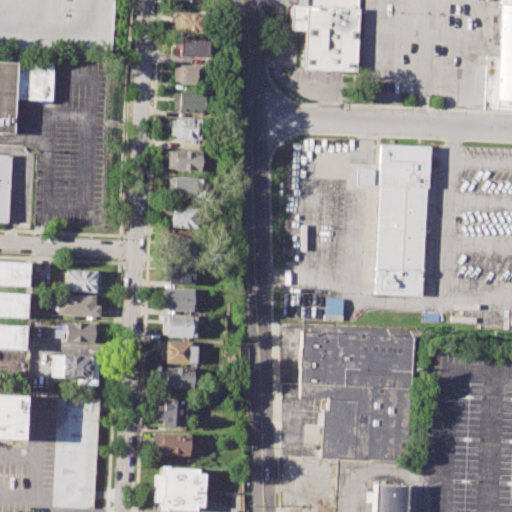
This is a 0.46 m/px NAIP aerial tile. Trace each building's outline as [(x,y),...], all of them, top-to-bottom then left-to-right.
[(0,0),(0,49),(51,53),(110,55),(112,0),(0,0)] [(303,0),(356,0),(354,71),(301,69),(302,29),(288,28),(289,5),(303,5),(303,0)] [(511,109),(478,108),(481,56),(496,57),(498,0),(511,0),(511,109)] [(174,12),(207,13),(206,33),(173,31),(174,12)] [(179,40),(208,41),(208,56),(178,55),(179,40)] [(0,61),(14,62),(12,98),(11,131),(0,130),(0,61)] [(172,64),(204,66),(204,84),(171,83),(172,64)] [(171,92),(206,94),(205,112),(170,111),(171,92)] [(170,116),(206,118),(205,132),(199,132),(198,138),(174,137),(174,133),(169,133),(170,116)] [(372,293),(379,144),(427,146),(420,296),(372,293)] [(168,150),(200,151),(199,171),(167,169),(168,150)] [(0,153),(10,154),(6,221),(0,220),(0,153)] [(352,184),(370,185),(370,168),(353,168),(352,184)] [(167,176),(204,178),(203,199),(166,197),(167,176)] [(171,206),(197,207),(196,228),(170,227),(171,206)] [(169,235),(193,236),(192,259),(168,258),(169,235)] [(0,261),(26,262),(25,285),(0,284),(0,261)] [(165,262),(193,264),(192,284),(164,282),(165,262)] [(64,270),(99,271),(98,291),(63,290),(64,270)] [(163,287),(195,289),(194,304),(189,304),(189,311),(162,310),(163,287)] [(0,292),(25,293),(24,317),(0,316),(0,292)] [(56,294),(92,296),(92,306),(98,306),(98,315),(55,314),(55,310),(52,310),(52,299),(56,299),(56,294)] [(322,320),(340,320),(340,298),(323,298),(322,320)] [(162,315),(194,316),(193,337),(161,336),(162,315)] [(63,322),(97,323),(96,343),(62,341),(63,322)] [(0,324),(24,325),(23,348),(0,347),(0,324)] [(299,330),(411,335),(406,461),(319,458),(322,397),(296,396),(299,330)] [(160,340),(189,342),(188,345),(194,346),(194,364),(159,362),(160,340)] [(51,354),(89,356),(88,377),(50,375),(51,354)] [(162,367),(191,368),(190,389),(161,388),(162,367)] [(0,394),(23,396),(21,440),(0,438),(0,394)] [(161,399),(183,400),(182,426),(160,425),(161,418),(155,418),(156,405),(161,405),(161,399)] [(159,432),(188,433),(187,453),(159,453),(159,432)] [(158,466),(195,468),(195,473),(202,473),(201,507),(193,506),(193,511),(156,510),(156,501),(151,501),(153,473),(157,473),(158,466)] [(369,511),(371,482),(404,484),(403,511),(369,511)]
